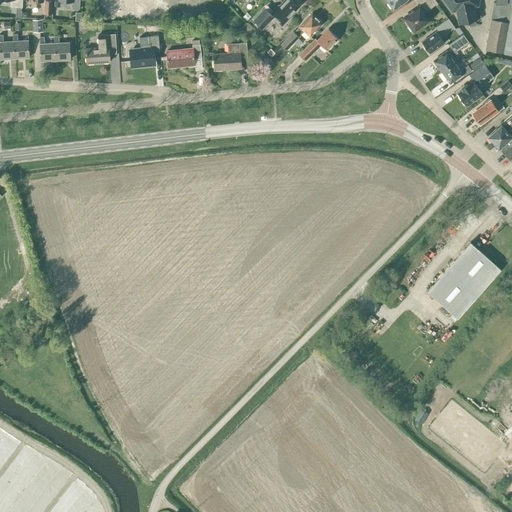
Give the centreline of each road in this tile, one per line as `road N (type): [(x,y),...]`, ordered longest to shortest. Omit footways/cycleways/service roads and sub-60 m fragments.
road 1 (unclassified): [(151,511),(174,469),(466,170)]
road 2 (primary): [(385,123),(264,127),(0,157)]
road 3 (residential): [(174,100),(311,85),(382,37)]
road 4 (residential): [(0,81),(151,90),(174,100)]
road 5 (residential): [(0,118),(174,100)]
